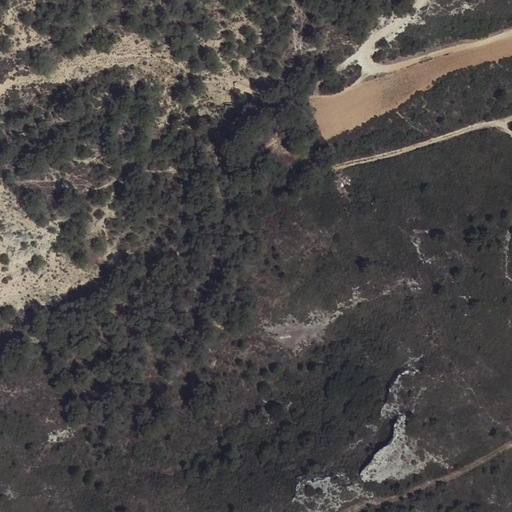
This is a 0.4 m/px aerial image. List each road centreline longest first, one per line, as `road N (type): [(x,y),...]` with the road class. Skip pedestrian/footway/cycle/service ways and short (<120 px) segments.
road 1 (track): [(0,369),(23,345),(119,303),(196,225),(237,160),(281,131),(424,0)]
road 2 (track): [(0,99),(104,63),(206,62),(323,169),(498,120)]
road 3 (track): [(371,46),(372,64),(511,33)]
